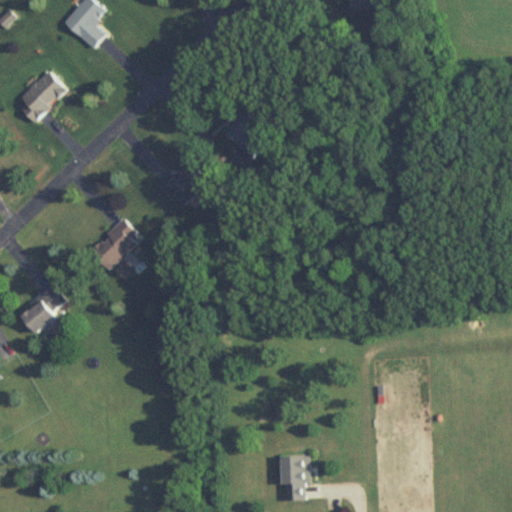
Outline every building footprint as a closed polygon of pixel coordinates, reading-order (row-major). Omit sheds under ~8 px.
[(97,24),(110,12),(97,0),(87,0),(67,21),(96,49),(109,36),(97,24)] [(36,123),(70,91),(51,71),(22,98),(28,104),(23,109),(36,123)] [(270,149),(258,133),(268,125),(253,107),(228,128),(255,161),(270,149)] [(163,187),(184,209),(212,181),(190,159),(163,187)] [(139,234),(127,221),(91,254),(109,273),(139,245),(134,239),(139,234)] [(64,318),(59,311),(69,303),(57,286),(24,311),(42,335),(64,318)] [(287,502),(313,502),(313,458),(287,458),(287,502)]
